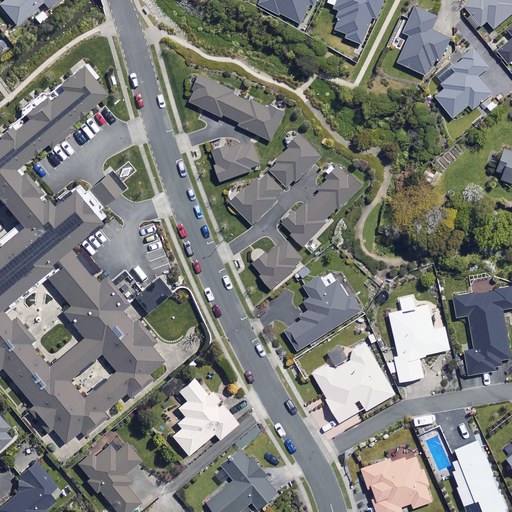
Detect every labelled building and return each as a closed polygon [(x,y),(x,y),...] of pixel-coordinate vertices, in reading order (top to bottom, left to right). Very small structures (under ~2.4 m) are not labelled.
[(0,0),(0,7),(14,24),(42,2),(45,7),(53,0),(0,0)] [(278,14),(279,12),(302,24),(314,0),(259,0),(258,4),(278,14)] [(325,0),(325,1),(333,5),(332,7),(337,9),(334,17),(338,19),(334,28),(346,34),(344,37),(358,44),(371,16),(375,18),(383,0),(325,0)] [(511,13),(511,0),(469,0),(463,5),(470,14),(467,16),(477,28),(486,21),(492,29),(511,13)] [(436,15),(415,6),(403,33),(410,36),(397,61),(425,75),(434,57),(438,59),(449,37),(430,28),(436,15)] [(511,24),(506,29),(511,35),(511,37),(495,51),(508,66),(511,62),(511,24)] [(451,118),(468,104),(472,109),(492,92),(478,75),(490,66),(474,46),(452,64),(455,67),(439,81),(445,88),(434,97),(451,118)] [(44,199),(41,196),(44,193),(25,171),(22,174),(19,170),(109,95),(84,65),(59,86),(62,90),(51,99),(47,95),(24,114),(28,118),(16,129),(12,124),(0,133),(0,197),(25,227),(0,247),(0,369),(3,367),(35,406),(30,410),(49,432),(53,429),(67,445),(81,432),(86,437),(110,418),(104,411),(127,392),(131,397),(153,379),(149,375),(165,361),(152,347),(157,342),(138,320),(133,324),(122,311),(129,305),(106,277),(100,283),(94,276),(97,273),(80,252),(76,255),(70,249),(107,218),(100,210),(113,200),(127,188),(112,170),(97,182),(87,191),(79,182),(54,203),(48,196),(44,199)] [(230,87),(199,73),(187,100),(221,116),(222,113),(239,121),(237,124),(271,139),(284,112),(250,96),(249,99),(228,90),(230,87)] [(321,154),(299,133),(287,145),(289,148),(269,169),(288,188),(321,154)] [(219,180),(251,168),(250,166),(259,163),(251,140),(238,145),(237,141),(211,150),(216,163),(214,164),(219,180)] [(511,146),(505,144),(497,171),(502,172),(501,180),(511,182),(511,146)] [(323,219),(335,208),(337,210),(363,186),(342,163),(317,186),(320,189),(283,222),(292,232),(290,234),(301,246),(326,223),(323,219)] [(241,189),(229,200),(251,223),(274,200),(272,199),(283,189),(265,170),(243,192),(241,189)] [(270,287),(295,267),(294,265),(303,257),(286,237),(267,253),(266,251),(251,262),(260,273),(259,274),(270,287)] [(468,249),(448,247),(447,263),(466,265),(468,249)] [(297,314),(300,319),(284,330),(296,350),(360,310),(349,293),(346,295),(331,271),(320,279),(315,272),(300,282),(309,296),(303,300),(308,307),(297,314)] [(173,293),(160,277),(143,291),(135,298),(148,313),(173,293)] [(472,281),(474,292),(453,295),(456,317),(467,315),(472,347),(463,349),(467,375),(494,371),(493,366),(501,365),(500,360),(511,358),(504,310),(511,308),(511,286),(496,289),(494,278),(472,281)] [(433,328),(427,303),(388,312),(398,354),(394,355),(400,380),(423,375),(419,355),(449,348),(444,326),(433,328)] [(354,399),(359,397),(365,409),(394,393),(366,340),(344,352),(338,341),(325,348),(332,362),(312,372),(338,421),(360,409),(354,399)] [(213,402),(216,398),(209,389),(205,392),(191,376),(176,389),(185,399),(176,407),(183,415),(175,421),(179,427),(170,435),(186,454),(212,432),(217,438),(236,422),(220,402),(216,405),(213,402)] [(0,445),(9,438),(2,428),(6,424),(0,415),(0,445)] [(457,485),(455,486),(462,504),(477,498),(482,511),(505,511),(480,437),(453,446),(457,457),(452,459),(455,468),(452,469),(457,485)] [(139,458),(125,441),(113,451),(107,444),(94,455),(91,451),(76,463),(88,477),(85,479),(94,491),(97,489),(116,511),(124,511),(138,501),(124,483),(128,480),(122,472),(139,458)] [(254,455),(251,457),(242,447),(221,464),(233,479),(207,501),(215,511),(237,511),(251,501),(257,508),(278,490),(266,475),(268,473),(254,455)] [(361,466),(367,484),(370,483),(375,495),(371,496),(376,511),(402,511),(400,504),(411,501),(412,506),(433,499),(423,467),(420,468),(415,453),(393,460),(392,456),(361,466)] [(0,511),(41,511),(53,502),(46,492),(54,486),(35,461),(14,476),(17,489),(0,502),(0,511)]
